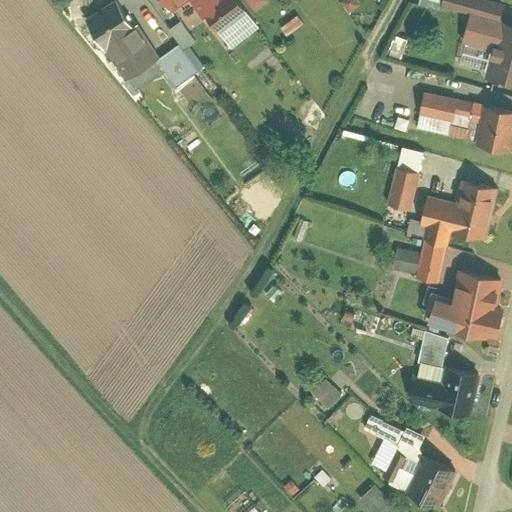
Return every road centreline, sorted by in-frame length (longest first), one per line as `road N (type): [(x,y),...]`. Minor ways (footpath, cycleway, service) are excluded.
road 1 (track): [(396,0),(139,443)]
road 2 (track): [(0,284),(202,511)]
road 3 (residential): [(486,495),(511,376)]
